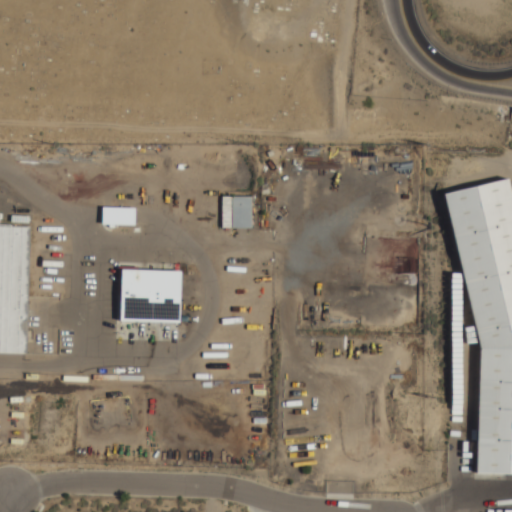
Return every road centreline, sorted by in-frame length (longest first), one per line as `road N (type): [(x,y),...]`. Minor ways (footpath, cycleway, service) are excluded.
road 1 (residential): [(10,511),(11,491),(61,479),(217,485),(309,509),(384,511)]
road 2 (motorway): [(395,0),(425,60),(466,84),(511,92)]
road 3 (motorway): [(511,71),(480,72),(440,56),(416,23),(411,0)]
